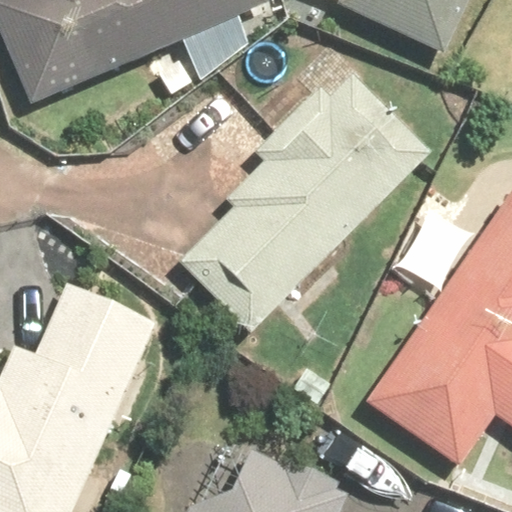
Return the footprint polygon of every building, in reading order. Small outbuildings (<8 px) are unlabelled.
[(0,0),(0,74),(15,113),(264,16),(257,0),(0,0)] [(484,0),(335,0),(328,16),(456,68),(484,0)] [(157,246),(241,335),(431,155),(347,66),(157,246)] [(511,176),(499,169),(351,405),(459,472),(486,428),(511,443),(511,176)] [(0,350),(0,511),(58,511),(149,324),(56,280),(18,359),(0,350)] [(217,424),(177,511),(336,511),(349,484),(217,424)]
